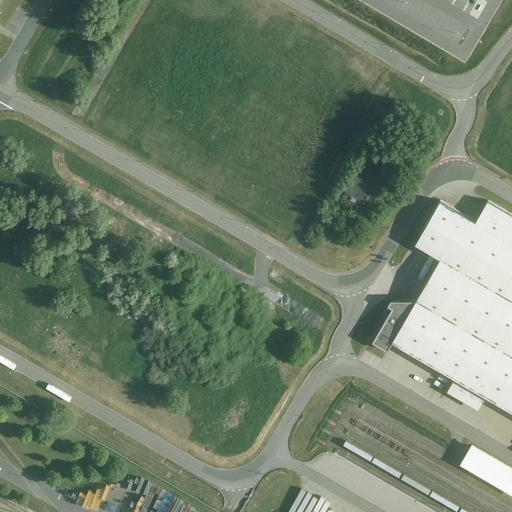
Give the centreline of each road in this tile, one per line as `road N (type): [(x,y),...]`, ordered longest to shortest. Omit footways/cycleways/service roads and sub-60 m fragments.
road 1 (residential): [(0,353),(223,481),(261,468),(314,382),(341,365),(511,457)]
road 2 (residential): [(0,93),(342,286),(367,277),(439,174),(466,170),(511,194)]
road 3 (residential): [(511,35),(481,76),(452,87),(289,0)]
